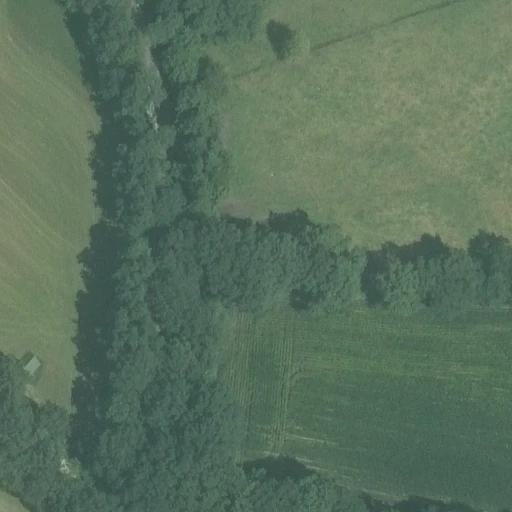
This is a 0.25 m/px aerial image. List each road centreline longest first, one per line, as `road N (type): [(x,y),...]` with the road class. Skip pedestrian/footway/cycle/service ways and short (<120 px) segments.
road 1 (tertiary): [(130,511),(168,143),(133,0)]
road 2 (track): [(125,511),(0,414)]
